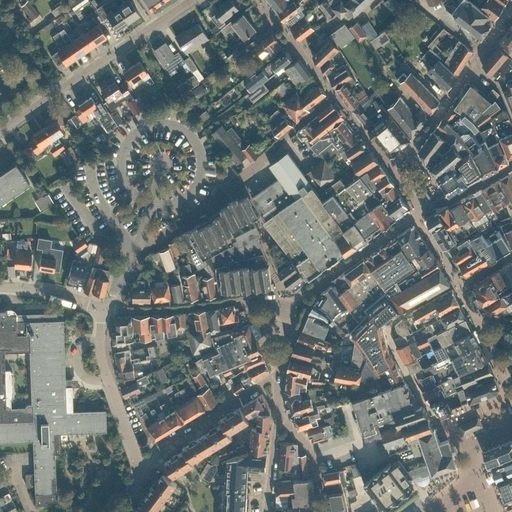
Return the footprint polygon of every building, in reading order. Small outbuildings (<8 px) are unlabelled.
[(28,0),(21,5),(33,19),(39,13),(28,0)] [(75,0),(70,4),(73,9),(78,15),(81,13),(80,11),(81,11),(79,8),(89,1),(88,0),(75,0)] [(122,2),(117,6),(127,20),(139,13),(129,0),(123,0),(122,1),(122,2)] [(220,26),(220,28),(226,23),(223,19),(238,7),(232,0),(227,0),(215,10),(217,13),(212,17),(220,26)] [(286,0),(268,0),(277,12),(289,3),(288,3),(286,0)] [(305,7),(300,1),(301,0),(293,0),(294,1),(278,13),(285,22),(287,20),(291,25),(305,14),(301,10),(305,7)] [(353,14),(345,4),(340,0),(323,0),(319,3),(324,10),(330,17),(337,11),(341,17),(345,13),(349,17),(353,14)] [(349,0),(345,4),(353,14),(354,15),(370,0),(349,0)] [(396,0),(386,0),(384,2),(395,14),(403,7),(396,0)] [(467,0),(462,0),(451,14),(456,18),(455,18),(465,26),(465,27),(465,28),(468,31),(470,31),(470,30),(475,34),(482,39),(491,25),(487,22),(491,17),(478,6),(470,0),(469,1),(467,0)] [(495,19),(504,5),(496,0),(483,0),(486,2),(481,9),(495,19)] [(127,20),(117,6),(114,1),(109,5),(106,1),(96,8),(103,18),(107,15),(116,28),(127,20)] [(55,15),(65,8),(61,3),(51,10),(55,15)] [(226,23),(220,28),(221,28),(225,34),(230,30),(240,42),(245,37),(245,38),(256,28),(243,13),(233,22),(231,20),(227,24),(226,23)] [(305,16),(290,28),(299,41),(314,29),(305,16)] [(82,21),(81,22),(95,42),(105,35),(93,17),(87,22),(85,19),(82,21)] [(359,23),(357,21),(350,26),(359,40),(363,37),(369,46),(373,44),(367,35),(359,23)] [(369,21),(362,25),(371,38),(377,34),(369,21)] [(85,49),(95,42),(81,22),(77,24),(81,29),(81,28),(84,32),(77,37),(85,49)] [(183,30),(176,35),(187,52),(204,40),(203,50),(205,49),(210,56),(217,51),(208,38),(198,23),(184,32),(183,30)] [(511,23),(499,42),(511,55),(511,23)] [(345,24),(330,35),(337,44),(339,43),(341,46),(354,36),(345,24)] [(220,30),(216,25),(211,29),(215,34),(220,30)] [(62,28),(59,31),(75,56),(85,49),(77,37),(71,41),(62,28)] [(75,56),(59,31),(52,35),(61,48),(50,55),(57,64),(63,60),(65,63),(75,56)] [(385,31),(371,40),(376,47),(390,38),(385,31)] [(239,51),(236,53),(240,59),(242,61),(254,52),(260,59),(263,64),(270,59),(273,56),(272,56),(283,48),(282,47),(277,41),(278,41),(272,34),(257,45),(253,40),(239,51)] [(313,43),(309,46),(315,53),(313,56),(321,67),(340,49),(331,38),(318,50),(313,43)] [(459,40),(455,46),(469,57),(473,51),(459,40)] [(185,61),(184,60),(178,51),(174,54),(166,42),(159,47),(160,49),(155,52),(169,72),(185,61)] [(236,53),(239,51),(235,46),(226,53),(224,51),(220,54),(226,61),(236,53)] [(465,62),(469,57),(455,46),(452,51),(465,62)] [(490,56),(509,72),(511,69),(511,65),(509,63),(511,59),(511,58),(498,47),(490,56)] [(441,58),(432,49),(430,48),(423,56),(433,65),(428,71),(435,78),(436,78),(448,89),(456,76),(439,59),(441,58)] [(262,65),(244,79),(246,78),(254,88),(252,89),(253,90),(263,82),(288,62),(292,59),(293,59),(286,50),(284,51),(282,49),(273,56),(270,59),(271,61),(264,67),(262,65)] [(462,68),(465,62),(452,51),(448,56),(462,68)] [(204,78),(190,56),(184,60),(185,61),(194,74),(199,81),(204,78)] [(462,68),(448,56),(444,62),(458,74),(462,68)] [(509,72),(490,56),(482,66),(497,78),(500,74),(505,78),(509,72)] [(332,57),(321,67),(326,73),(335,65),(331,61),(334,59),(332,57)] [(292,59),(288,62),(291,66),(285,70),(289,75),(286,77),(289,81),(292,79),(296,84),(297,83),(299,85),(302,82),(301,80),(310,73),(299,59),(295,62),(292,59)] [(139,60),(123,71),(130,82),(147,71),(139,60)] [(336,88),(352,77),(344,63),(327,75),(336,88)] [(404,73),(397,79),(431,113),(439,101),(411,72),(407,76),(404,73)] [(199,81),(194,74),(177,86),(182,94),(199,82),(199,81)] [(336,88),(350,107),(359,100),(355,95),(349,87),(356,82),(352,77),(336,88)] [(511,78),(509,79),(506,83),(508,90),(503,92),(511,113),(511,78)] [(118,86),(114,80),(107,85),(106,83),(101,87),(102,88),(101,89),(108,100),(106,101),(111,109),(118,104),(117,102),(126,97),(127,99),(132,96),(126,87),(122,82),(118,86)] [(284,81),(277,87),(279,89),(284,94),(291,89),(284,81)] [(253,90),(248,94),(253,101),(269,89),(263,82),(253,90)] [(465,112),(473,120),(479,127),(492,117),(503,108),(503,107),(505,106),(498,96),(499,94),(493,88),(486,96),(471,83),(470,84),(468,82),(463,90),(465,91),(460,99),(457,97),(452,104),(455,106),(454,107),(462,113),(464,114),(465,112)] [(207,90),(201,83),(192,90),(197,97),(207,90)] [(308,109),(326,94),(319,85),(303,98),(300,101),(302,103),(300,104),(301,106),(304,109),(307,107),(308,109)] [(279,89),(277,87),(271,92),(273,95),(279,89)] [(303,98),(296,91),(288,99),(294,106),(295,105),(298,109),(301,106),(300,104),(302,103),(300,101),(303,98)] [(359,92),(355,95),(359,100),(363,97),(359,92)] [(374,124),(371,120),(367,116),(377,108),(368,94),(351,107),(368,129),(374,124)] [(139,95),(134,98),(141,108),(145,105),(139,95)] [(80,107),(75,111),(82,121),(87,117),(84,113),(93,107),(95,110),(93,111),(97,116),(105,110),(100,103),(99,103),(97,100),(95,101),(91,96),(84,101),(83,99),(78,102),(79,104),(78,104),(80,107)] [(126,101),(133,112),(140,108),(140,107),(136,101),(132,96),(127,99),(128,100),(126,101)] [(388,108),(412,138),(427,119),(425,117),(428,114),(416,103),(410,109),(400,97),(388,108)] [(288,99),(281,104),(290,115),(298,109),(295,105),(294,106),(288,99)] [(315,128),(337,110),(332,104),(310,121),(315,128)] [(399,148),(410,140),(382,104),(377,108),(367,116),(371,120),(374,124),(368,129),(376,139),(390,156),(400,149),(399,148)] [(290,115),(296,122),(310,111),(308,109),(307,107),(304,109),(301,106),(298,109),(290,115)] [(443,118),(452,125),(462,113),(454,107),(453,109),(451,107),(443,118)] [(290,122),(278,108),(270,116),(277,123),(279,121),(285,126),(290,122)] [(503,108),(492,117),(496,127),(499,133),(510,159),(511,158),(511,121),(508,110),(503,108)] [(310,121),(296,133),(297,133),(302,141),(308,136),(314,143),(311,145),(315,151),(313,152),(315,155),(319,151),(324,157),(327,154),(329,156),(336,151),(338,154),(341,152),(345,149),(358,140),(342,120),(344,118),(338,109),(337,110),(315,128),(310,121)] [(197,117),(201,122),(210,115),(206,110),(197,117)] [(108,111),(98,118),(107,131),(117,125),(108,111)] [(113,115),(117,122),(122,119),(117,112),(113,115)] [(429,167),(437,177),(471,150),(461,139),(457,136),(464,131),(463,130),(473,120),(465,112),(464,114),(462,113),(452,125),(443,118),(436,127),(448,136),(428,164),(430,166),(429,167)] [(47,124),(43,127),(57,148),(62,144),(59,140),(60,140),(57,135),(62,131),(59,127),(65,124),(58,114),(46,122),(47,124)] [(73,115),(68,119),(75,129),(79,125),(73,115)] [(471,150),(483,174),(498,166),(486,140),(485,139),(495,131),(493,129),(496,127),(492,118),(479,127),(473,120),(463,130),(464,131),(457,136),(461,139),(471,150)] [(279,121),(277,123),(271,128),(279,137),(292,125),(290,122),(285,126),(279,121)] [(222,124),(212,132),(237,164),(247,156),(237,143),(227,131),(222,124)] [(232,126),(227,131),(237,143),(242,139),(232,126)] [(57,148),(43,127),(32,134),(35,138),(29,142),(36,152),(42,148),(41,145),(46,142),(49,147),(55,155),(60,152),(64,149),(65,148),(64,147),(62,144),(57,148)] [(418,151),(428,164),(448,136),(436,127),(418,151)] [(496,127),(493,129),(495,131),(485,139),(486,140),(498,166),(509,161),(496,134),(499,133),(496,127)] [(351,157),(347,160),(349,163),(369,149),(361,138),(358,140),(345,149),(351,157)] [(250,143),(243,149),(252,161),(259,155),(250,143)] [(26,147),(21,150),(27,163),(33,160),(26,147)] [(60,152),(67,163),(71,161),(64,149),(60,152)] [(361,175),(368,170),(379,162),(370,150),(352,163),(359,172),(357,174),(353,177),(355,179),(361,175)] [(468,183),(483,174),(471,150),(437,177),(449,194),(458,188),(459,189),(468,183)] [(290,257),(305,276),(307,275),(310,278),(322,269),(320,267),(327,262),(328,263),(337,257),(336,255),(343,251),(344,254),(346,253),(346,252),(353,247),(355,246),(335,217),(333,213),(323,200),(313,185),(305,174),(288,151),(270,164),(281,178),(296,199),(267,219),(264,222),(291,256),(290,257)] [(361,175),(355,179),(347,185),(340,177),(325,158),(324,157),(319,151),(315,155),(313,156),(318,163),(310,169),(311,170),(305,174),(313,185),(323,200),(333,192),(342,203),(346,208),(356,224),(366,238),(372,234),(373,233),(375,233),(380,230),(381,228),(382,227),(384,226),(384,225),(390,221),(391,221),(391,220),(394,219),(395,218),(395,217),(396,217),(407,209),(407,210),(410,208),(408,205),(398,192),(384,203),(383,201),(382,201),(379,196),(378,197),(361,175)] [(63,164),(56,168),(60,174),(66,169),(63,164)] [(369,172),(368,170),(361,175),(378,197),(379,196),(382,201),(383,201),(384,203),(398,192),(399,192),(394,184),(380,164),(369,172)] [(0,203),(5,200),(3,198),(10,193),(11,196),(17,192),(15,190),(22,185),(23,187),(29,183),(17,165),(14,168),(5,175),(5,174),(2,176),(0,178),(0,203)] [(481,190),(493,209),(504,222),(511,217),(511,171),(498,180),(481,190)] [(267,219),(296,199),(281,178),(274,182),(272,182),(268,185),(268,187),(265,189),(263,188),(259,191),(259,193),(252,198),(267,219)] [(501,222),(493,209),(481,190),(474,194),(485,211),(489,220),(493,218),(497,225),(501,222)] [(355,246),(366,238),(356,224),(346,208),(333,192),(323,200),(333,213),(335,217),(355,246)] [(40,210),(53,202),(48,193),(35,201),(40,210)] [(213,215),(214,217),(181,234),(198,269),(205,266),(209,263),(213,271),(215,281),(217,281),(219,292),(225,291),(225,294),(270,287),(270,290),(274,289),(273,282),(272,283),(269,265),(268,265),(259,237),(262,236),(254,221),(260,218),(252,203),(253,203),(248,194),(239,199),(238,197),(229,202),(230,204),(221,209),(222,210),(213,215)] [(489,220),(485,211),(474,194),(461,201),(462,202),(472,219),(477,227),(479,230),(491,223),(489,220)] [(462,202),(450,208),(467,234),(477,227),(472,219),(462,202)] [(449,206),(439,212),(444,221),(445,223),(446,222),(458,242),(468,236),(467,234),(450,208),(449,206)] [(444,221),(439,212),(427,220),(432,228),(444,221)] [(509,219),(501,223),(511,248),(511,219),(509,220),(509,219)] [(452,246),(458,242),(446,222),(445,223),(444,221),(432,228),(444,248),(451,243),(452,246)] [(424,267),(436,259),(428,247),(414,225),(398,235),(409,253),(411,252),(408,248),(412,245),(418,253),(416,255),(417,257),(424,267)] [(491,232),(504,253),(511,249),(500,232),(498,234),(496,230),(494,231),(495,232),(494,233),(493,231),(491,232)] [(497,258),(504,253),(491,232),(489,234),(490,235),(489,236),(492,241),(488,243),(497,258)] [(485,265),(497,258),(488,243),(486,239),(485,239),(481,233),(470,238),(476,248),(479,254),(485,265)] [(419,264),(411,252),(409,253),(398,235),(387,243),(388,244),(365,259),(385,287),(387,291),(399,281),(416,266),(418,265),(419,264)] [(39,237),(37,247),(43,248),(42,256),(41,256),(39,268),(54,270),(54,268),(59,269),(62,249),(51,247),(52,240),(39,237)] [(87,245),(86,243),(82,237),(72,244),(77,251),(87,245)] [(478,253),(476,248),(474,249),(468,238),(451,249),(451,248),(448,250),(459,264),(478,253)] [(15,254),(14,265),(29,267),(31,250),(26,249),(27,240),(17,239),(16,246),(19,246),(19,249),(16,249),(16,254),(15,254)] [(169,243),(170,247),(173,255),(180,253),(175,241),(169,243)] [(95,252),(97,244),(88,242),(86,250),(95,252)] [(98,245),(95,260),(99,261),(100,257),(102,258),(104,246),(98,245)] [(177,266),(173,255),(170,247),(159,251),(166,270),(177,266)] [(479,254),(459,265),(466,276),(485,265),(479,254)] [(307,279),(305,276),(290,257),(278,265),(278,271),(292,289),(307,279)] [(67,278),(69,278),(68,280),(75,282),(76,280),(82,282),(87,267),(79,265),(81,261),(73,259),(67,278)] [(364,259),(331,284),(350,309),(360,322),(369,313),(366,309),(379,297),(387,291),(364,259)] [(423,276),(440,266),(441,265),(436,259),(424,267),(420,269),(418,265),(399,281),(403,288),(423,276)] [(511,261),(499,269),(507,282),(508,285),(509,284),(511,288),(511,261)] [(195,273),(192,274),(190,263),(184,265),(186,275),(183,276),(185,284),(183,284),(187,299),(202,298),(195,273)] [(209,263),(205,266),(206,271),(207,270),(208,277),(203,278),(207,297),(217,295),(214,281),(215,281),(213,271),(209,263)] [(450,283),(440,266),(423,276),(403,288),(399,281),(387,291),(389,295),(400,311),(401,311),(411,305),(450,283)] [(97,277),(93,291),(104,294),(108,279),(100,277),(103,269),(95,267),(93,276),(97,277)] [(509,285),(508,285),(507,282),(499,269),(490,275),(496,286),(497,288),(501,285),(503,289),(509,285)] [(175,283),(170,285),(173,300),(185,299),(179,274),(174,275),(175,283)] [(90,275),(84,291),(92,293),(93,291),(97,277),(93,276),(90,275)] [(495,287),(496,286),(490,275),(474,285),(473,287),(479,297),(479,299),(481,303),(483,303),(484,305),(506,293),(504,290),(498,293),(495,287)] [(167,285),(156,286),(154,278),(149,280),(151,286),(154,302),(171,300),(167,285)] [(132,289),(134,289),(134,301),(151,301),(151,288),(144,288),(144,280),(137,280),(137,282),(136,282),(132,289)] [(314,303),(328,311),(345,331),(350,331),(360,322),(350,309),(331,284),(323,290),(323,291),(321,293),(319,295),(314,303)] [(427,324),(441,316),(461,305),(453,289),(413,311),(419,321),(422,319),(426,325),(427,324)] [(506,293),(484,305),(490,315),(511,301),(511,289),(507,292),(506,293)] [(369,313),(351,331),(367,357),(367,358),(362,370),(360,379),(380,376),(385,387),(392,382),(392,381),(384,367),(394,361),(389,351),(383,326),(400,311),(389,295),(386,292),(366,309),(369,313)] [(336,322),(328,311),(314,303),(309,312),(317,315),(323,318),(332,325),(336,322)] [(432,335),(466,316),(461,305),(441,316),(427,324),(431,331),(425,333),(427,336),(428,336),(432,335)] [(7,315),(7,311),(0,310),(0,441),(33,440),(35,492),(36,503),(35,503),(46,503),(45,500),(58,500),(58,499),(57,499),(57,491),(56,491),(54,452),(61,452),(60,432),(106,431),(105,410),(72,411),(71,386),(71,378),(65,379),(62,319),(56,320),(55,306),(45,306),(45,307),(45,313),(7,315)] [(236,326),(238,325),(242,324),(241,320),(238,312),(235,312),(234,306),(227,307),(230,322),(236,321),(236,326)] [(225,323),(230,322),(227,307),(219,308),(220,315),(218,315),(221,330),(227,328),(225,323)] [(207,310),(211,332),(221,330),(218,315),(217,309),(207,310)] [(194,312),(197,328),(187,331),(191,347),(191,346),(193,355),(214,348),(210,329),(206,310),(194,312)] [(317,315),(309,312),(301,330),(324,338),(328,328),(334,330),(335,327),(332,325),(326,320),(325,322),(316,319),(317,315)] [(183,332),(182,330),(182,328),(186,327),(184,313),(175,314),(178,333),(183,332)] [(168,331),(169,335),(178,333),(175,321),(173,321),(173,314),(152,315),(153,322),(151,322),(152,333),(156,333),(157,338),(165,336),(164,332),(168,331)] [(150,315),(134,316),(135,330),(140,330),(141,340),(152,339),(150,315)] [(117,332),(113,333),(114,344),(126,343),(124,332),(133,332),(132,316),(116,317),(117,332)] [(466,316),(432,335),(428,336),(427,336),(417,340),(420,347),(430,342),(433,348),(472,329),(466,316)] [(405,334),(410,332),(404,317),(395,325),(399,337),(401,336),(402,336),(405,334)] [(206,363),(205,363),(206,366),(207,365),(211,374),(223,369),(226,367),(230,366),(238,363),(262,352),(257,339),(256,340),(256,339),(263,335),(257,322),(250,325),(249,324),(239,328),(238,325),(236,326),(229,328),(227,328),(221,330),(211,332),(214,342),(216,348),(202,354),(206,363)] [(451,357),(461,351),(479,342),(472,329),(433,348),(439,360),(450,355),(451,357)] [(315,343),(324,347),(327,341),(301,331),(297,341),(313,347),(315,343)] [(401,336),(399,337),(395,338),(398,347),(409,343),(405,334),(402,336),(401,336)] [(362,370),(367,358),(355,340),(351,368),(338,366),(336,379),(359,383),(360,379),(362,370)] [(327,341),(324,347),(331,350),(333,344),(327,341)] [(398,347),(396,347),(401,355),(401,356),(405,363),(410,361),(417,357),(422,355),(414,341),(409,343),(398,347)] [(322,359),(323,357),(323,356),(312,355),(314,349),(296,342),(291,355),(314,361),(325,362),(325,359),(322,359)] [(455,374),(487,360),(489,359),(481,342),(479,342),(461,351),(451,357),(450,355),(439,360),(422,368),(420,369),(422,374),(417,377),(425,390),(440,382),(455,374)] [(150,354),(146,355),(147,359),(152,358),(158,357),(155,345),(148,347),(150,354)] [(118,368),(132,365),(130,350),(115,353),(118,368)] [(246,368),(265,360),(266,360),(262,353),(238,363),(239,367),(245,364),(246,368)] [(154,370),(160,367),(158,357),(152,358),(153,361),(151,361),(154,370)] [(207,369),(206,366),(205,363),(202,357),(195,361),(202,372),(207,369)] [(410,361),(405,363),(405,364),(411,373),(420,369),(422,368),(417,357),(410,361)] [(290,361),(288,370),(308,375),(313,377),(318,377),(319,370),(312,369),(313,364),(291,358),(290,361)] [(265,360),(246,368),(251,375),(246,379),(247,381),(244,383),(247,387),(270,372),(265,360)] [(495,375),(487,360),(455,374),(440,382),(425,390),(422,392),(430,402),(443,396),(457,389),(464,386),(495,375)] [(384,367),(392,381),(403,376),(394,361),(384,367)] [(139,376),(144,375),(143,371),(138,372),(138,370),(135,371),(134,371),(133,364),(132,365),(118,368),(121,383),(122,385),(129,382),(128,381),(130,381),(130,380),(135,379),(134,376),(138,375),(139,376)] [(226,367),(223,369),(225,375),(232,372),(230,366),(226,367)] [(162,367),(160,367),(154,370),(159,383),(167,379),(162,367)] [(307,389),(308,375),(288,370),(287,370),(285,391),(307,389)] [(193,376),(199,386),(206,382),(200,372),(193,376)] [(147,374),(144,375),(129,382),(122,385),(127,397),(142,390),(139,385),(150,380),(147,374)] [(499,387),(495,375),(464,386),(457,389),(463,404),(497,391),(499,387)] [(352,400),(366,440),(384,434),(390,454),(388,454),(391,462),(364,482),(385,509),(393,504),(392,503),(394,501),(395,502),(403,496),(402,495),(404,493),(405,494),(413,489),(407,481),(410,479),(410,478),(415,476),(417,482),(418,483),(419,484),(420,484),(421,485),(422,485),(423,485),(425,485),(426,485),(428,484),(429,483),(429,482),(429,481),(430,480),(430,478),(429,477),(428,474),(432,473),(457,465),(448,440),(439,442),(434,428),(433,428),(428,415),(423,406),(418,407),(413,394),(412,394),(411,391),(410,392),(408,384),(407,385),(406,382),(405,382),(403,376),(393,382),(394,384),(391,387),(383,390),(378,392),(352,400)] [(202,392),(197,394),(206,408),(207,407),(209,407),(211,406),(211,405),(218,401),(206,382),(199,386),(202,392)] [(242,384),(234,390),(236,394),(245,388),(242,384)] [(206,408),(197,394),(191,398),(185,387),(180,390),(179,390),(194,415),(206,408)] [(286,402),(287,409),(312,402),(317,400),(315,388),(309,388),(309,391),(285,393),(286,402)] [(179,390),(175,393),(182,404),(176,407),(177,408),(185,421),(186,420),(188,420),(190,419),(191,417),(194,415),(179,390)] [(260,412),(260,411),(259,410),(269,404),(262,393),(243,405),(249,416),(253,413),(255,412),(257,415),(258,415),(259,413),(260,412)] [(443,396),(430,402),(440,413),(452,408),(448,399),(445,401),(443,396)] [(146,402),(145,400),(144,397),(133,402),(146,428),(147,427),(155,439),(163,434),(156,421),(149,425),(141,408),(147,405),(146,402)] [(160,405),(164,410),(165,410),(174,427),(185,421),(177,408),(169,413),(167,409),(169,408),(165,402),(160,405)] [(312,402),(287,409),(289,418),(314,410),(325,407),(324,404),(313,407),(312,402)] [(240,407),(220,419),(223,423),(230,434),(249,422),(240,407)] [(258,416),(257,427),(269,428),(271,407),(267,407),(260,411),(260,412),(259,413),(258,415),(257,415),(255,412),(253,413),(255,416),(258,416)] [(153,409),(150,411),(156,421),(163,434),(169,431),(171,431),(173,430),(173,428),(174,427),(165,410),(164,410),(157,414),(153,409)] [(318,409),(292,418),(294,424),(295,423),(297,424),(299,430),(318,423),(317,418),(320,417),(318,409)] [(332,416),(325,418),(327,424),(334,422),(332,416)] [(478,418),(461,427),(464,433),(481,425),(478,418)] [(203,435),(212,450),(232,438),(230,434),(223,423),(203,435)] [(323,426),(308,431),(310,438),(312,438),(313,441),(326,437),(327,439),(334,437),(332,429),(325,432),(323,426)] [(267,451),(269,428),(257,427),(252,427),(250,450),(267,451)] [(203,435),(183,448),(184,450),(185,450),(192,462),(212,450),(203,435)] [(511,439),(483,451),(490,469),(493,468),(505,500),(511,497),(511,439)] [(281,442),(278,467),(292,469),(293,463),(299,464),(300,477),(308,476),(306,454),(298,455),(298,443),(281,442)] [(237,449),(217,456),(219,461),(247,451),(244,444),(236,447),(237,449)] [(185,450),(184,450),(165,462),(174,477),(194,465),(192,462),(185,450)] [(245,511),(248,467),(266,468),(267,453),(249,452),(248,452),(236,455),(224,460),(227,468),(227,472),(226,472),(226,484),(224,511),(245,511)] [(341,455),(320,462),(323,473),(344,465),(341,455)] [(208,462),(200,475),(204,478),(206,474),(209,470),(211,466),(212,465),(208,462)] [(324,474),(327,492),(336,490),(336,491),(343,490),(342,482),(346,480),(344,470),(324,474)] [(34,473),(25,473),(26,486),(34,485),(34,473)] [(163,474),(149,492),(163,502),(177,484),(163,474)] [(292,494),(294,506),(314,505),(317,505),(312,478),(294,480),(295,494),(292,494)] [(295,494),(294,480),(277,481),(276,495),(288,495),(292,494),(295,494)] [(357,494),(355,488),(348,491),(350,497),(357,494)] [(347,508),(343,490),(336,491),(336,490),(327,492),(331,511),(347,508)] [(135,511),(136,511),(155,511),(163,502),(149,492),(135,511)]
